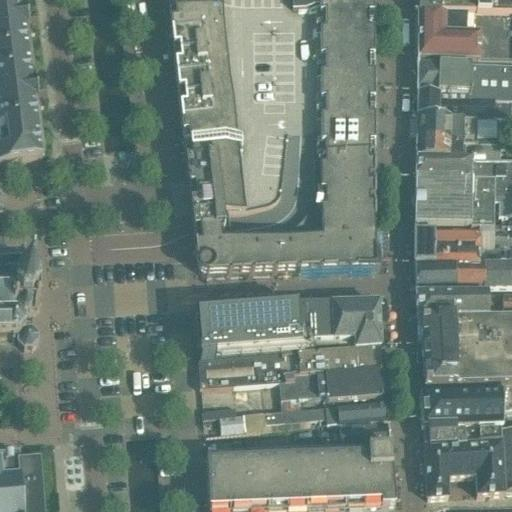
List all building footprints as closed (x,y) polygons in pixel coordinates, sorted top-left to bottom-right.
[(0,0),(0,170),(40,165),(33,108),(35,107),(33,90),(31,91),(24,35),(26,35),(24,18),(22,18),(19,0),(0,0)] [(196,277),(198,280),(201,282),(205,282),(367,276),(367,275),(370,275),(373,272),(373,269),(374,269),(374,266),(372,227),(373,227),(372,158),(373,158),(373,156),(372,145),(371,7),(371,5),(370,5),(370,2),(371,2),(371,0),(159,0),(167,64),(172,64),(181,148),(182,148),(182,150),(185,149),(186,156),(182,157),(185,183),(190,219),(190,225),(191,236),(193,248),(193,251),(195,274),(196,277)] [(511,0),(416,0),(416,20),(511,21),(511,0)] [(511,21),(416,20),(416,65),(511,67),(511,21)] [(416,69),(416,70),(416,96),(416,98),(466,101),(466,108),(511,108),(511,72),(468,70),(468,72),(447,71),(447,69),(416,69)] [(415,112),(415,120),(494,124),(507,124),(511,123),(511,108),(466,108),(466,101),(416,98),(416,108),(417,108),(417,112),(415,112)] [(414,142),(414,145),(462,148),(462,149),(499,152),(499,146),(495,146),(495,143),(494,124),(415,120),(415,123),(416,123),(418,134),(417,139),(414,142)] [(414,145),(414,163),(498,166),(499,152),(462,149),(462,148),(414,145)] [(414,163),(413,183),(484,184),(492,191),(492,203),(492,223),(496,223),(499,222),(503,222),(506,221),(509,219),(511,218),(511,166),(498,167),(498,166),(414,163)] [(484,184),(413,183),(412,225),(412,231),(492,232),(492,223),(492,203),(492,191),(484,184)] [(412,237),(412,271),(486,271),(486,268),(511,268),(511,256),(492,257),(492,238),(412,237)] [(0,342),(10,342),(10,346),(13,346),(13,342),(16,342),(16,347),(16,349),(17,350),(21,354),(22,355),(23,355),(23,354),(29,354),(29,355),(31,355),(32,354),(31,353),(35,350),(37,349),(37,347),(36,347),(36,342),(36,340),(35,339),(35,340),(31,336),(30,334),(28,334),(28,329),(30,329),(30,326),(29,326),(29,320),(35,319),(35,316),(38,316),(38,312),(36,312),(36,295),(38,295),(38,291),(34,292),(34,288),(28,288),(28,282),(29,282),(29,279),(27,279),(27,274),(29,274),(29,269),(26,269),(27,271),(21,271),(21,268),(25,268),(25,265),(21,266),(21,262),(19,262),(19,266),(11,266),(11,262),(8,262),(8,266),(3,266),(0,266),(0,342)] [(486,271),(412,271),(413,295),(459,294),(485,294),(511,294),(511,268),(486,268),(486,271)] [(413,300),(415,322),(511,323),(511,301),(490,301),(486,300),(413,300)] [(297,312),(295,312),(298,348),(314,347),(314,352),(321,352),(332,351),(337,351),(337,356),(353,355),(378,353),(379,353),(377,309),(297,311),(297,312)] [(296,360),(295,348),(297,348),(294,312),(193,320),(197,368),(296,360)] [(511,323),(415,322),(415,324),(426,324),(415,325),(415,326),(420,326),(423,391),(511,388),(511,323)] [(296,360),(197,368),(198,396),(278,389),(292,388),(292,383),(379,375),(378,353),(296,360)] [(380,404),(379,375),(292,383),(292,388),(278,389),(279,407),(325,402),(325,409),(380,404)] [(428,399),(418,400),(421,432),(426,432),(448,431),(453,431),(463,431),(477,431),(502,430),(501,419),(511,418),(511,397),(475,398),(451,398),(428,399)] [(385,426),(384,408),(323,414),(263,419),(261,419),(262,419),(262,420),(263,431),(324,424),(325,430),(337,429),(338,430),(385,426)] [(216,416),(201,417),(202,427),(217,426),(218,426),(235,424),(235,422),(234,414),(216,416)] [(322,451),(322,459),(388,452),(386,431),(338,436),(339,447),(323,449),(323,451),(322,451)] [(426,435),(422,437),(423,448),(427,450),(427,453),(500,449),(499,435),(480,435),(463,436),(453,436),(453,431),(448,431),(426,432),(426,435)] [(511,435),(499,435),(500,449),(502,500),(503,500),(503,498),(511,498),(511,435)] [(500,449),(427,453),(423,453),(425,505),(446,504),(446,485),(474,483),(475,502),(502,500),(500,449)] [(388,452),(322,459),(322,461),(204,466),(206,511),(347,511),(392,510),(388,458),(388,454),(388,452)] [(42,511),(38,462),(30,463),(18,464),(18,455),(0,456),(0,511),(42,511)]
